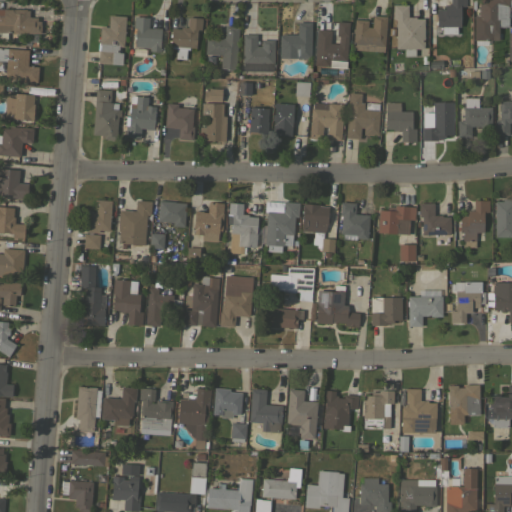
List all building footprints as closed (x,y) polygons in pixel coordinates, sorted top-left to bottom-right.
[(441,34),(441,26),(436,26),(436,9),(444,9),(444,4),(450,4),(450,0),(465,0),(465,6),(460,6),(460,26),(456,26),(456,34),(441,34)] [(474,16),(478,16),(478,0),(508,0),(508,19),(508,27),(498,27),(498,40),(474,40),(474,16)] [(395,19),(392,19),(392,4),(407,4),(407,16),(415,16),(415,18),(423,18),(423,48),(414,48),(414,56),(404,56),(404,49),(395,49),(395,19)] [(0,9),(25,9),(25,10),(29,10),(29,17),(37,17),(37,21),(40,21),(40,33),(11,33),(11,32),(6,32),(7,41),(0,41),(0,9)] [(123,46),(118,46),(118,52),(122,53),(121,64),(97,63),(98,50),(97,50),(98,43),(99,43),(100,26),(108,27),(109,15),(125,16),(123,46)] [(352,49),(354,19),(367,20),(367,27),(371,27),(372,15),(386,16),(383,52),(352,49)] [(134,46),(135,28),(133,28),(134,16),(149,17),(148,28),(152,28),(152,27),(160,28),(159,46),(160,46),(159,51),(149,51),(149,48),(134,46)] [(201,18),(200,30),(197,29),(197,31),(196,31),(195,48),(189,47),(189,50),(186,49),(185,59),(175,58),(175,48),(170,48),(170,46),(170,44),(168,44),(168,40),(170,40),(170,36),(169,36),(169,34),(170,34),(171,28),(181,29),(181,27),(187,27),(188,17),(201,18)] [(346,61),(341,61),(341,66),(332,65),(333,60),(329,60),(329,66),(314,65),(316,29),(330,30),(329,43),(338,44),(338,36),(336,36),(337,21),(349,22),(346,61)] [(310,58),(279,58),(279,35),(281,35),(281,34),(297,34),(297,22),(311,22),(310,58)] [(204,53),(206,37),(216,38),(216,37),(223,38),(224,25),(239,26),(235,69),(220,68),(221,55),(204,53)] [(262,70),(262,64),(242,64),(242,34),(256,34),(256,46),(260,46),(261,39),(274,40),(273,64),(274,64),(274,70),(265,70),(262,70)] [(0,47),(28,50),(27,66),(38,67),(36,82),(22,81),(22,77),(4,76),(5,69),(3,69),(3,63),(0,63),(0,47)] [(206,56),(214,57),(213,66),(205,65),(206,56)] [(479,79),(479,70),(487,70),(487,79),(479,79)] [(307,96),(293,95),(294,79),(309,81),(307,96)] [(250,95),(236,94),(236,81),(251,82),(250,95)] [(225,141),(203,140),(203,133),(199,133),(199,127),(204,127),(204,124),(203,124),(203,121),(205,121),(205,116),(200,116),(201,102),(203,102),(203,90),(208,91),(208,88),(221,88),(220,103),(222,103),(222,116),(225,116),(225,141)] [(95,89),(110,90),(109,102),(117,103),(117,109),(120,109),(119,116),(117,116),(115,139),(103,138),(103,135),(91,134),(95,89)] [(511,90),(511,122),(508,122),(508,135),(495,135),(495,120),(499,120),(499,100),(511,100),(511,90)] [(348,100),(345,100),(346,95),(348,95),(348,92),(361,93),(360,102),(363,102),(363,109),(365,109),(365,102),(378,103),(378,110),(379,110),(377,131),(378,131),(378,135),(363,134),(363,127),(360,127),(359,139),(345,137),(348,100)] [(33,94),(32,104),(33,104),(32,120),(29,120),(29,119),(3,118),(5,94),(9,94),(14,93),(33,94)] [(124,137),(125,125),(124,125),(125,116),(128,116),(129,104),(129,95),(147,96),(147,106),(155,106),(155,110),(155,116),(154,116),(153,130),(145,129),(145,128),(140,128),(139,138),(124,137)] [(457,121),(463,121),(463,107),(464,107),(464,97),(478,97),(478,107),(491,107),(491,126),(471,126),(470,137),(457,137),(457,121)] [(453,135),(444,135),(444,138),(437,138),(437,140),(422,140),(422,127),(423,127),(422,112),(432,112),(432,102),(452,101),(453,135)] [(293,103),(292,118),(293,118),(293,121),(292,121),(290,136),(271,134),(274,102),(293,103)] [(340,140),(326,139),(327,126),(322,126),(321,139),(308,138),(311,108),(312,108),(312,102),(327,103),(343,104),(340,140)] [(399,102),(399,111),(411,111),(411,128),(415,128),(415,141),(400,141),(400,130),(392,130),(392,129),(385,129),(385,125),(383,125),(383,117),(385,117),(385,102),(399,102)] [(166,103),(177,103),(177,107),(192,108),(191,126),(193,126),(192,140),(177,139),(178,128),(164,127),(166,103)] [(266,121),(268,121),(267,134),(256,133),(256,132),(244,131),(245,119),(248,119),(249,106),(268,108),(266,121)] [(0,154),(0,134),(1,128),(9,128),(9,126),(32,128),(31,143),(20,142),(19,156),(0,154)] [(26,198),(10,197),(10,195),(0,194),(0,168),(19,170),(18,178),(17,178),(17,182),(27,183),(26,198)] [(494,201),(502,201),(502,195),(511,195),(511,237),(494,237),(494,201)] [(108,231),(98,230),(98,233),(87,232),(87,229),(84,229),(85,211),(93,211),(94,199),(111,200),(108,231)] [(117,243),(118,231),(117,231),(118,209),(134,211),(135,200),(151,201),(150,215),(146,215),(144,245),(117,243)] [(158,200),(174,201),(174,202),(185,203),(184,226),(172,225),(172,222),(157,221),(158,200)] [(488,200),(488,212),(482,212),(483,232),(475,232),(475,247),(462,247),(462,232),(459,232),(459,215),(467,215),(467,210),(473,210),(473,200),(488,200)] [(266,211),(282,212),(283,201),(298,202),(297,217),(294,216),(292,234),(291,245),(282,245),(264,244),(266,211)] [(222,203),(222,212),(221,231),(220,231),(219,232),(217,232),(216,241),(201,240),(201,235),(192,234),(194,210),(202,211),(202,212),(207,212),(207,202),(222,203)] [(229,245),(231,214),(227,214),(228,202),(242,203),(241,214),(247,214),(247,216),(257,217),(255,232),(256,233),(255,247),(229,245)] [(366,239),(355,238),(355,234),(340,233),(341,215),(339,215),(340,202),(355,203),(354,214),(368,215),(366,239)] [(300,231),(302,205),(302,203),(318,204),(318,206),(328,206),(327,218),(329,218),(328,222),(326,222),(326,224),(324,232),(300,231)] [(421,234),(421,217),(418,217),(418,203),(433,203),(433,215),(441,215),(441,217),(449,217),(449,234),(421,234)] [(376,232),(377,219),(373,218),(373,213),(377,213),(378,209),(386,210),(386,206),(394,207),(394,205),(415,206),(414,220),(409,219),(408,234),(376,232)] [(0,206),(13,207),(12,217),(14,217),(14,223),(24,224),(23,238),(11,237),(11,234),(0,232),(0,206)] [(99,234),(98,242),(100,242),(99,246),(98,246),(98,249),(82,247),(84,233),(99,234)] [(149,233),(163,234),(162,252),(155,252),(155,249),(153,248),(153,255),(155,255),(154,262),(148,261),(149,248),(148,248),(149,233)] [(321,238),(334,239),(333,252),(330,252),(329,257),(323,257),(324,251),(320,251),(321,238)] [(398,244),(414,244),(414,260),(398,260),(398,244)] [(199,247),(198,261),(185,261),(186,247),(199,247)] [(23,250),(22,266),(21,266),(21,277),(0,275),(0,253),(2,254),(2,248),(23,250)] [(93,287),(99,287),(99,294),(105,295),(104,310),(103,310),(103,318),(104,318),(104,322),(103,322),(103,325),(77,324),(77,315),(81,315),(81,308),(79,307),(80,300),(83,300),(84,290),(85,290),(85,287),(79,287),(79,265),(94,265),(93,287)] [(310,301),(297,300),(298,293),(281,291),(282,290),(268,289),(269,273),(286,275),(286,266),(312,267),(310,301)] [(214,326),(200,325),(201,314),(196,313),(195,325),(182,324),(183,309),(190,310),(190,307),(183,307),(184,295),(191,295),(192,283),(199,283),(200,279),(201,279),(201,275),(208,276),(208,277),(217,277),(214,326)] [(251,277),(250,290),(256,291),(255,297),(250,297),(248,317),(234,315),(233,326),(218,325),(220,305),(222,305),(224,275),(251,277)] [(128,293),(139,294),(137,311),(142,312),(141,325),(126,323),(127,311),(111,310),(113,293),(111,292),(112,279),(129,281),(128,293)] [(19,283),(19,288),(20,288),(20,293),(19,292),(19,295),(15,295),(14,305),(1,304),(2,297),(0,296),(0,283),(2,284),(2,281),(19,283)] [(450,322),(449,311),(455,311),(454,290),(463,290),(463,281),(480,281),(480,292),(484,291),(484,303),(478,303),(478,307),(470,307),(470,312),(464,312),(464,322),(450,322)] [(511,282),(511,322),(507,322),(507,311),(499,311),(499,309),(492,309),(492,305),(486,305),(486,293),(492,293),(492,282),(506,282),(511,282)] [(310,302),(316,303),(317,290),(332,292),(332,290),(333,290),(333,285),(343,285),(342,305),(347,305),(346,306),(349,306),(348,312),(358,312),(357,326),(345,326),(345,323),(330,322),(330,324),(314,322),(315,320),(308,320),(310,302)] [(147,287),(157,288),(157,293),(172,294),(172,299),(180,300),(180,310),(171,309),(171,311),(159,310),(158,326),(144,325),(147,287)] [(441,296),(441,298),(445,298),(445,303),(441,303),(441,316),(430,316),(430,315),(421,315),(421,326),(407,326),(407,306),(406,306),(406,301),(407,301),(407,296),(441,296)] [(401,320),(393,320),(393,323),(385,323),(385,325),(370,325),(369,297),(400,297),(401,320)] [(302,310),(302,319),(296,318),(295,328),(260,325),(261,307),(302,310)] [(0,321),(7,322),(6,328),(9,328),(8,335),(6,335),(5,339),(15,344),(8,356),(0,351),(0,321)] [(5,384),(12,384),(12,386),(13,386),(13,395),(11,395),(11,397),(0,396),(0,363),(6,364),(5,372),(6,372),(5,384)] [(447,385),(457,385),(457,388),(463,387),(463,384),(478,384),(479,414),(462,415),(463,423),(448,424),(447,385)] [(511,418),(508,418),(507,427),(491,427),(491,418),(485,418),(486,405),(488,405),(489,395),(499,395),(499,396),(507,396),(507,384),(511,384),(511,418)] [(77,386),(96,387),(96,389),(100,390),(98,416),(94,416),(92,432),(77,430),(78,418),(74,418),(77,386)] [(120,398),(121,387),(136,388),(135,401),(132,401),(131,416),(129,416),(129,418),(128,418),(127,423),(115,422),(115,420),(100,419),(102,397),(120,398)] [(140,427),(140,415),(141,400),(138,399),(139,387),(154,389),(154,399),(172,401),(170,420),(169,430),(140,427)] [(214,387),(229,389),(229,391),(241,392),(239,413),(237,413),(237,414),(232,414),(231,418),(219,417),(220,415),(211,414),(214,387)] [(195,388),(210,389),(209,403),(211,404),(210,409),(203,409),(203,413),(205,413),(204,423),(205,423),(204,434),(208,434),(207,449),(193,448),(194,437),(192,437),(184,427),(184,424),(177,423),(179,398),(187,399),(187,400),(194,400),(195,388)] [(251,388),(265,389),(264,404),(281,405),(280,424),(279,424),(279,432),(260,431),(261,422),(248,421),(251,388)] [(313,438),(305,438),(305,439),(301,438),(301,437),(299,437),(299,433),(297,432),(298,426),(300,426),(300,425),(285,424),(288,388),(303,389),(302,401),(316,402),(313,438)] [(400,432),(401,406),(405,406),(405,388),(420,389),(419,400),(427,401),(427,402),(435,402),(435,420),(434,420),(434,433),(400,432)] [(321,427),(323,412),(325,398),(324,398),(324,390),(335,390),(334,395),(337,395),(336,397),(343,398),(343,394),(357,395),(356,409),(347,408),(347,413),(346,425),(342,425),(341,429),(321,427)] [(362,428),(362,416),(362,395),(370,395),(370,392),(378,392),(378,390),(392,390),(392,403),(389,403),(388,428),(362,428)] [(0,397),(4,398),(3,408),(6,408),(5,414),(8,414),(7,422),(10,423),(9,436),(0,435),(0,397)] [(245,423),(244,438),(243,438),(243,441),(230,440),(231,437),(229,437),(231,422),(245,423)] [(396,452),(396,436),(406,436),(406,452),(396,452)] [(366,444),(366,452),(355,452),(355,444),(366,444)] [(104,452),(104,456),(108,456),(107,466),(69,463),(70,449),(104,452)] [(438,470),(438,457),(446,458),(445,470),(438,470)] [(188,492),(189,476),(190,476),(191,461),(205,462),(203,494),(188,492)] [(138,464),(137,475),(120,474),(121,463),(138,464)] [(444,511),(445,486),(448,486),(448,478),(459,478),(459,468),(462,468),(462,467),(473,467),(473,469),(475,469),(475,511),(444,511)] [(260,496),(262,478),(286,480),(286,477),(287,477),(288,468),(300,468),(298,487),(295,487),(294,499),(260,496)] [(340,497),(347,497),(346,511),(331,511),(332,506),(318,505),(318,508),(303,506),(305,484),(316,485),(317,470),(337,471),(337,473),(342,473),(340,497)] [(122,510),(123,499),(118,499),(118,500),(110,499),(112,479),(111,479),(112,476),(122,476),(122,479),(128,480),(128,475),(137,476),(136,488),(140,488),(139,500),(138,511),(122,510)] [(359,483),(362,483),(362,477),(377,478),(377,483),(386,483),(386,501),(389,501),(389,508),(391,508),(391,511),(374,511),(375,505),(371,504),(371,503),(368,503),(368,504),(358,504),(359,483)] [(511,477),(511,500),(509,500),(508,506),(502,505),(502,511),(487,511),(487,503),(493,503),(493,477),(511,477)] [(251,479),(249,509),(248,509),(247,511),(236,511),(237,509),(214,508),(214,506),(205,506),(205,504),(203,504),(204,491),(207,491),(207,487),(216,488),(217,483),(224,484),(224,489),(237,490),(237,483),(240,478),(251,479)] [(92,482),(90,511),(86,511),(81,511),(77,511),(78,507),(74,507),(75,499),(67,498),(68,496),(66,495),(66,494),(61,494),(62,481),(68,481),(68,480),(92,482)] [(435,485),(435,506),(423,506),(423,505),(414,505),(414,511),(398,511),(398,480),(415,480),(415,485),(435,485)] [(195,494),(194,505),(189,504),(188,511),(175,511),(154,510),(156,491),(195,494)] [(253,511),(254,498),(260,499),(269,500),(268,511),(253,511)]
